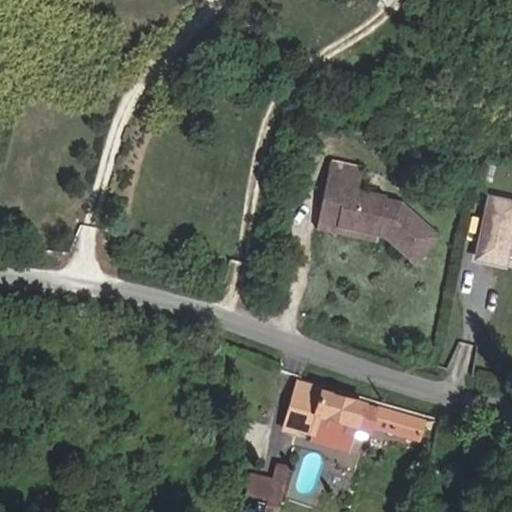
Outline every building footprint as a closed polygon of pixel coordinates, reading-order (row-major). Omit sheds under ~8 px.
[(427,241),(387,209),(371,206),(372,203),(343,199),(346,179),(314,173),(307,219),(326,221),(324,236),(365,243),(372,244),(404,270),(427,241)] [(511,197),(486,192),(473,258),(511,265),(511,197)] [(324,236),(326,221),(307,219),(304,239),(364,249),(365,243),(324,236)] [(315,429),(319,413),(358,422),(359,428),(369,430),(371,421),(420,439),(425,424),(381,408),(365,402),(325,394),(321,388),(299,384),(289,423),(315,429)] [(275,478),(271,498),(268,509),(277,511),(287,465),(278,463),(275,478)] [(251,493),(258,474),(253,473),(247,492),(251,493)] [(258,474),(251,493),(271,498),(275,478),(258,474)]
